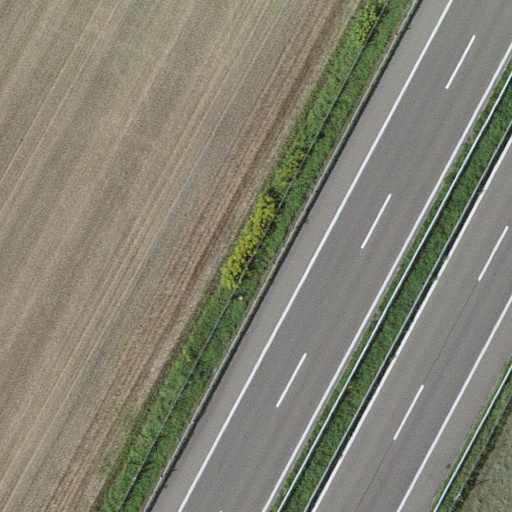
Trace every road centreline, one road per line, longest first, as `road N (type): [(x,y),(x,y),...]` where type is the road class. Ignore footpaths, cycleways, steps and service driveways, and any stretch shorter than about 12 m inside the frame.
road 1 (motorway): [(498,0),(224,511)]
road 2 (motorway): [(360,511),(511,229)]
